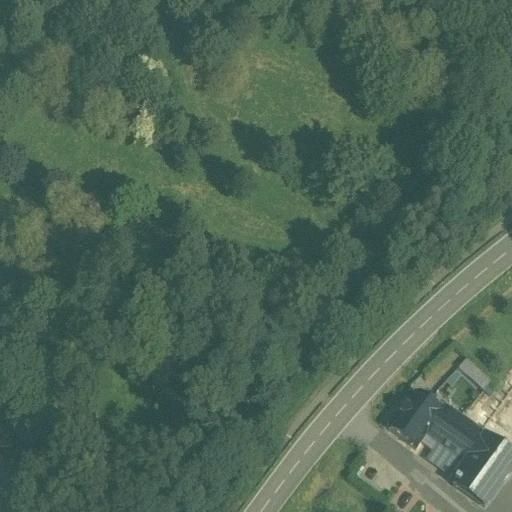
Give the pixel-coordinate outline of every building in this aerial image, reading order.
[(488,395),(498,384),(472,360),(462,371),(488,395)] [(415,398),(389,434),(413,452),(416,454),(427,438),(441,417),(441,416),(415,398)] [(6,402),(0,402),(0,423),(9,423),(6,402)] [(486,442),(444,412),(441,416),(441,417),(427,438),(428,439),(427,440),(467,468),(486,442)] [(0,450),(14,449),(11,430),(0,431),(0,450)] [(467,468),(452,489),(456,492),(460,487),(483,503),(511,463),(511,458),(487,441),(486,442),(467,468)]
